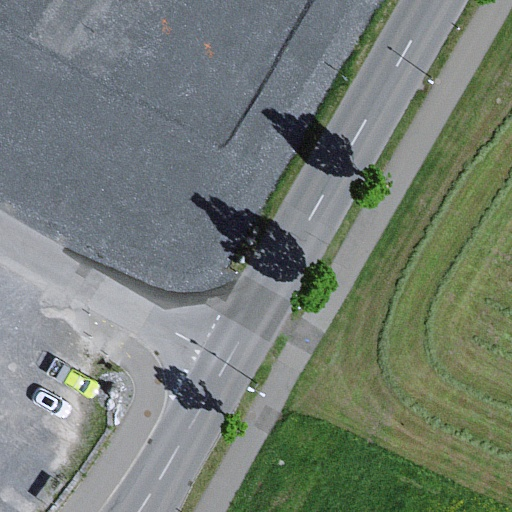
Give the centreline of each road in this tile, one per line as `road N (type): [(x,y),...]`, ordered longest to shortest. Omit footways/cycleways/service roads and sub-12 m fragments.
road 1 (tertiary): [(227,362),(434,0)]
road 2 (unclassified): [(0,230),(227,362)]
road 3 (tertiary): [(140,511),(227,362)]
